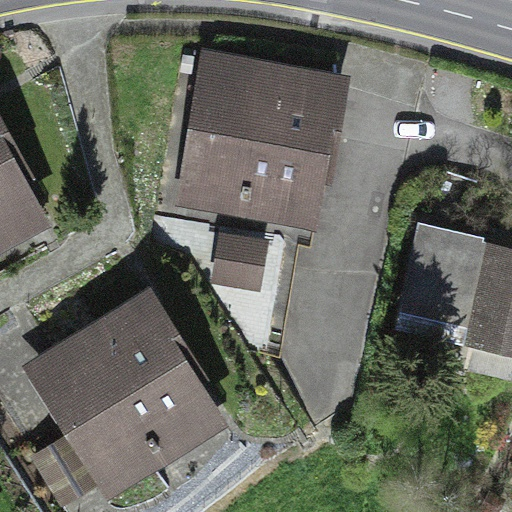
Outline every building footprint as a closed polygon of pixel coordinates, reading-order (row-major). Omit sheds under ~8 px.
[(317,234),(349,76),(206,47),(174,205),(317,234)] [(0,253),(51,227),(0,128),(0,253)] [(218,221),(209,269),(256,278),(265,230),(218,221)] [(511,248),(420,228),(396,335),(511,360),(511,248)] [(103,497),(223,425),(143,293),(23,364),(103,497)]
